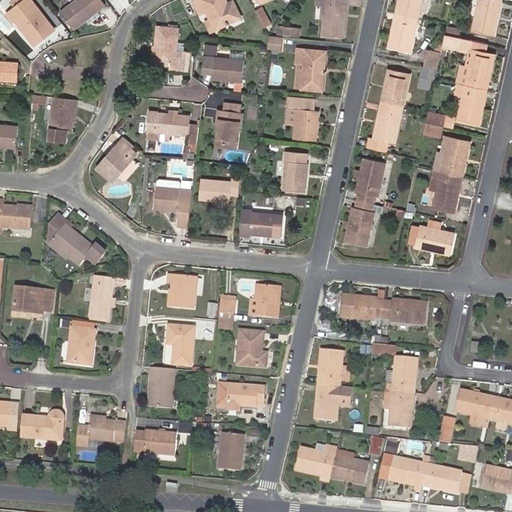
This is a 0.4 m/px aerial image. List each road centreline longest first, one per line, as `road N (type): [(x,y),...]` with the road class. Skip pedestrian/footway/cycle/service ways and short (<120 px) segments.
road 1 (residential): [(379,0),(321,262)]
road 2 (tertiary): [(0,491),(265,508)]
road 3 (residential): [(144,250),(125,384),(0,375)]
road 4 (residential): [(321,262),(265,508)]
road 5 (residential): [(62,181),(116,106),(125,27),(154,0)]
road 6 (residential): [(321,262),(144,250)]
road 7 (residential): [(502,129),(467,280)]
road 8 (residential): [(467,280),(450,365),(511,373)]
road 9 (residential): [(467,280),(321,262)]
